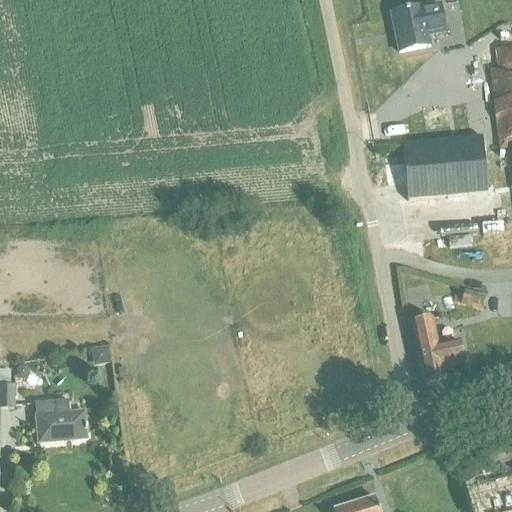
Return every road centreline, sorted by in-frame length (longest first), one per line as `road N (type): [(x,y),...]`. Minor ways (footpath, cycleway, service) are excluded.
road 1 (unclassified): [(379,259),(324,0)]
road 2 (tertiary): [(228,498),(413,424)]
road 3 (unclassified): [(413,424),(379,259)]
road 4 (residential): [(511,275),(379,259)]
